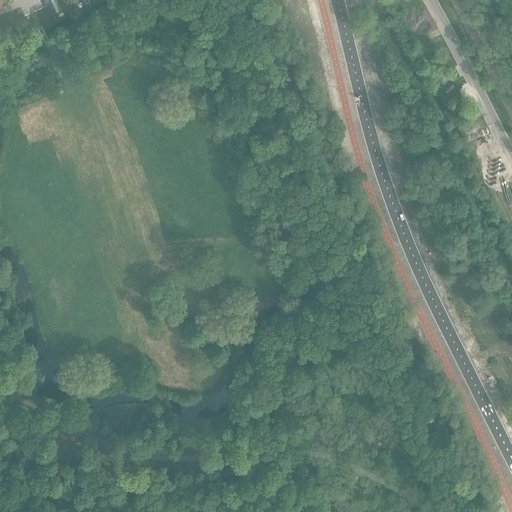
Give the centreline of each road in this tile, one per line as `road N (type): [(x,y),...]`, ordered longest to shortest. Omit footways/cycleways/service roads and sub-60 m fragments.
road 1 (secondary): [(338,0),(396,214),(511,458)]
road 2 (secondary): [(511,159),(430,0)]
